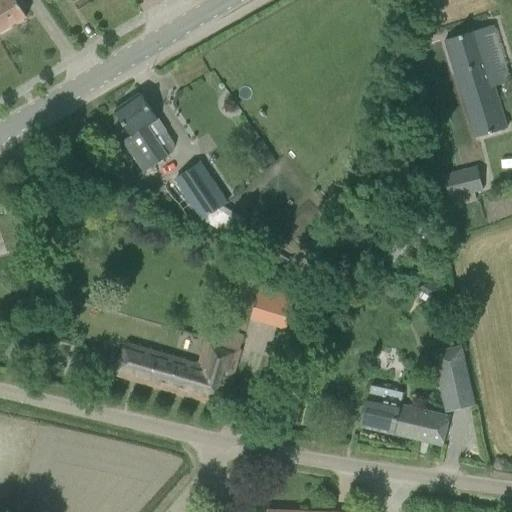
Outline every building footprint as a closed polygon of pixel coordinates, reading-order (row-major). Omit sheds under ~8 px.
[(10,27),(26,17),(22,11),(25,9),(19,0),(0,0),(0,34),(1,36),(11,29),(10,27)] [(444,41),(473,137),(506,128),(476,31),(444,41)] [(123,142),(142,170),(166,153),(148,126),(157,120),(140,94),(114,112),(131,137),(123,142)] [(195,210),(202,221),(227,202),(201,163),(167,184),(186,213),(195,210)] [(482,190),(476,167),(444,175),(449,199),(482,190)] [(28,246),(17,212),(7,215),(15,240),(3,244),(6,253),(28,246)] [(15,240),(7,215),(0,217),(0,234),(3,244),(15,240)] [(419,233),(385,237),(389,264),(422,260),(422,261),(441,259),(435,219),(417,222),(419,233)] [(419,278),(412,290),(417,293),(415,296),(424,302),(426,298),(431,301),(439,289),(419,278)] [(126,343),(116,377),(223,408),(240,351),(206,341),(199,364),(126,343)] [(11,343),(8,370),(22,371),(24,344),(11,343)] [(434,365),(438,381),(468,374),(464,358),(434,365)] [(360,427),(442,446),(448,417),(399,405),(402,393),(370,386),(368,398),(367,397),(360,427)]
